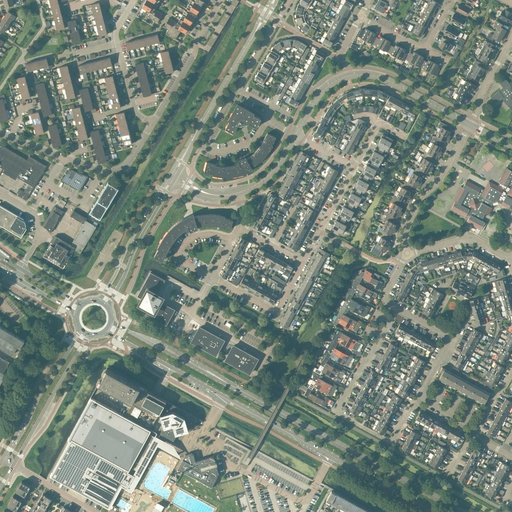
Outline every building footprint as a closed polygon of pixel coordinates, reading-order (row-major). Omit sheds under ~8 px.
[(155,9),(159,0),(146,0),(142,7),(150,12),(147,16),(158,22),(163,14),(155,9)] [(190,0),(186,8),(196,14),(204,1),(201,0),(190,0)] [(299,3),(307,8),(308,7),(309,7),(311,5),(312,4),(304,0),(300,0),(300,1),(300,2),(299,4),(299,3)] [(345,0),(342,5),(350,9),(353,4),(354,2),(350,0),(345,0)] [(378,0),(376,3),(386,9),(388,5),(391,7),(393,3),(387,0),(378,0)] [(296,11),(296,14),(304,14),(304,12),(304,10),(306,10),(307,8),(299,3),(297,7),(296,11)] [(375,12),(385,18),(388,14),(384,12),(386,9),(376,3),(374,8),(376,9),(375,12)] [(425,8),(433,12),(436,8),(428,3),(425,8)] [(456,10),(465,15),(468,9),(470,10),(471,7),(466,4),(464,7),(459,4),(456,10)] [(340,9),(348,14),(350,9),(342,5),(343,5),(340,9)] [(422,13),(430,17),(433,12),(425,8),(422,13)] [(338,14),(345,18),(348,14),(340,9),(338,14)] [(168,29),(166,33),(176,39),(181,31),(185,33),(195,16),(185,10),(177,22),(169,18),(164,26),(168,29)] [(499,17),(508,22),(511,16),(510,16),(511,13),(506,10),(504,13),(502,11),(499,17)] [(5,15),(12,20),(15,16),(8,11),(5,15)] [(420,18),(428,22),(430,17),(422,13),(420,18)] [(297,22),(298,25),(305,21),(304,19),(304,17),(305,17),(306,14),(304,14),(296,14),(296,18),(297,22)] [(335,19),(342,23),(345,18),(338,14),(335,19)] [(2,20),(9,24),(12,20),(5,15),(2,20)] [(450,22),(459,27),(461,24),(464,25),(467,21),(460,17),(459,20),(456,18),(453,16),(450,22)] [(417,22),(425,27),(428,22),(420,18),(417,22)] [(332,24),(340,28),(342,23),(335,19),(332,24)] [(0,22),(0,24),(6,28),(9,24),(2,20),(0,22)] [(303,31),(306,34),(310,27),(308,25),(307,24),(308,22),(307,20),(305,21),(298,25),(301,29),(303,31)] [(495,31),(503,36),(506,30),(502,28),(503,25),(496,21),(494,24),(495,24),(494,26),(497,28),(495,31)] [(415,27),(423,31),(425,27),(417,22),(415,27)] [(306,34),(311,36),(318,25),(317,24),(313,23),(310,27),(306,34)] [(330,28),(337,33),(340,28),(332,24),(330,28)] [(410,31),(420,36),(423,31),(415,27),(413,26),(410,31)] [(327,33),(335,37),(337,33),(330,28),(327,33)] [(362,39),(365,41),(370,31),(365,28),(363,32),(361,30),(358,36),(362,38),(362,39)] [(443,33),(453,39),(455,35),(458,37),(461,32),(454,29),(453,32),(450,30),(446,28),(443,33)] [(369,42),(373,44),(376,39),(373,37),(375,34),(370,31),(365,41),(368,43),(369,42)] [(494,38),(500,41),(503,36),(495,31),(493,35),(490,33),(489,35),(488,35),(486,38),(492,41),(494,38)] [(324,38),(332,42),(335,37),(327,33),(325,38),(324,37),(324,38)] [(377,48),(380,49),(385,39),(380,36),(378,40),(376,39),(373,44),(377,46),(377,48)] [(444,49),(449,51),(453,45),(448,42),(449,41),(442,37),(440,41),(443,43),(442,45),(441,44),(439,48),(444,50),(444,49)] [(322,43),(330,47),(332,42),(324,38),(322,43)] [(283,40),(279,42),(283,49),(284,51),(286,50),(285,48),(288,47),(290,47),(290,39),(286,40),(283,40)] [(294,40),(290,39),(290,47),(290,49),(292,49),(293,47),(295,48),(297,49),(301,42),(298,41),(294,40)] [(384,50),(388,52),(391,47),(388,45),(390,42),(385,39),(380,49),(383,51),(384,50)] [(481,49),(492,55),(495,50),(492,48),(494,45),(485,40),(483,43),(484,44),(481,49)] [(271,50),(280,55),(281,53),(279,52),(281,50),(283,49),(279,42),(276,44),(273,47),(271,50)] [(307,45),(301,42),(297,49),(296,51),(299,52),(298,54),(300,55),(301,56),(307,45)] [(392,56),(395,57),(400,47),(395,45),(393,48),(391,47),(388,52),(391,54),(392,56)] [(399,58),(403,61),(406,55),(403,53),(405,50),(400,47),(395,57),(397,59),(399,58)] [(476,58),(484,62),(486,59),(489,61),(492,55),(481,49),(478,55),(476,58)] [(268,55),(278,61),(279,61),(282,56),(280,55),(271,50),(272,51),(271,52),(270,52),(268,55)] [(316,50),(314,55),(322,59),(324,54),(316,50)] [(410,63),(413,64),(418,54),(413,52),(411,55),(409,54),(406,59),(410,61),(410,63)] [(417,65),(421,67),(424,62),(421,61),(423,57),(418,54),(413,64),(416,66),(417,65)] [(267,58),(266,60),(274,65),(275,63),(276,63),(278,61),(268,55),(266,58),(267,58)] [(314,55),(311,60),(319,64),(321,59),(322,60),(322,59),(314,55)] [(264,62),(262,65),(274,71),(276,66),(274,65),(266,60),(265,62),(264,62)] [(311,60),(309,65),(316,69),(319,64),(311,60)] [(425,71),(428,72),(433,62),(428,60),(426,63),(424,62),(421,67),(425,70),(425,71)] [(474,70),(481,75),(484,69),(479,66),(480,63),(475,60),(472,65),(476,67),(474,70)] [(432,74),(436,76),(439,70),(436,69),(438,65),(433,62),(428,72),(431,74),(432,74)] [(83,75),(84,81),(88,80),(86,72),(84,64),(78,65),(80,74),(84,73),(84,74),(83,75)] [(261,68),(260,70),(271,76),(274,71),(262,65),(261,68)] [(309,65),(306,69),(314,74),(314,73),(316,69),(309,65)] [(306,69),(304,74),(311,78),(314,74),(306,69)] [(472,77),(478,80),(481,75),(474,70),(470,69),(466,77),(471,80),(472,77)] [(258,72),(257,75),(267,81),(268,81),(271,76),(260,70),(259,72),(258,72)] [(304,74),(301,79),(309,83),(311,78),(304,74)] [(256,84),(263,89),(265,86),(262,84),(263,83),(264,83),(267,81),(257,75),(255,78),(256,78),(254,80),(258,82),(256,84)] [(509,108),(511,110),(511,109),(511,87),(504,77),(498,82),(503,88),(491,97),(496,103),(501,98),(509,108)] [(298,84),(306,88),(308,83),(309,83),(301,79),(298,84)] [(457,88),(468,94),(470,90),(472,91),(475,86),(465,80),(463,85),(460,84),(457,88)] [(81,95),(89,93),(88,88),(90,87),(89,84),(84,85),(85,88),(79,90),(81,95)] [(296,88),(303,92),(306,88),(298,84),(296,88)] [(293,93),(301,97),(303,92),(296,88),(293,93)] [(353,91),(355,97),(357,97),(360,96),(362,96),(362,88),(359,89),(360,89),(357,90),(355,90),(353,91)] [(455,99),(465,104),(468,99),(466,98),(468,94),(457,88),(455,93),(457,94),(455,99)] [(371,89),(370,96),(373,96),(375,97),(378,98),(380,90),(378,90),(377,90),(375,90),(373,89),(371,89)] [(380,90),(378,98),(380,98),(383,99),(385,101),(388,95),(386,94),(384,93),(382,92),(382,91),(380,90)] [(344,94),(348,100),(350,99),(352,98),(355,97),(353,91),(351,91),(349,92),(347,93),(346,93),(344,94)] [(290,98),(298,102),(299,102),(298,102),(301,97),(293,93),(291,97),(290,98)] [(337,99),(341,104),(343,103),(346,101),(348,100),(344,94),(342,95),(343,95),(341,96),(339,98),(337,99)] [(391,106),(395,99),(390,96),(385,105),(390,108),(391,106)] [(288,102),(296,107),(298,102),(290,98),(288,102)] [(332,103),(330,105),(336,110),(338,108),(339,106),(341,104),(337,99),(335,101),(334,102),(332,104),(332,103)] [(397,109),(401,101),(395,99),(391,106),(397,109)] [(402,112),(406,104),(401,101),(397,109),(402,112)] [(225,128),(233,133),(237,126),(250,123),(256,127),(261,119),(253,114),(254,113),(238,105),(237,104),(236,105),(228,120),(229,121),(225,128)] [(407,115),(411,107),(406,104),(402,112),(407,115)] [(327,111),(325,113),(331,116),(333,114),(333,113),(334,114),(337,111),(336,110),(330,105),(329,107),(328,109),(327,111)] [(412,121),(416,115),(415,114),(417,110),(411,107),(407,115),(411,117),(411,119),(411,120),(412,121)] [(321,120),(329,124),(330,125),(334,118),(331,116),(325,113),(322,118),(321,120)] [(359,119),(355,126),(364,131),(366,127),(366,126),(365,125),(366,122),(359,119)] [(318,127),(324,131),(326,126),(328,126),(329,126),(329,124),(321,120),(320,121),(321,122),(318,127)] [(440,129),(438,132),(449,138),(450,136),(449,135),(450,132),(449,131),(451,127),(441,122),(438,127),(440,129)] [(355,126),(352,131),(361,135),(363,131),(364,131),(355,126)] [(319,139),(321,140),(323,136),(323,135),(322,134),(324,131),(318,127),(315,133),(314,133),(313,134),(319,138),(319,139)] [(352,131),(350,136),(358,140),(361,135),(352,131)] [(434,136),(432,139),(440,143),(441,144),(443,141),(445,142),(446,139),(448,140),(449,138),(438,132),(436,137),(434,136)] [(212,173),(212,175),(216,176),(221,176),(225,177),(230,176),(234,176),(239,175),(243,174),(246,173),(249,172),(252,170),(253,170),(252,167),(255,165),(259,162),(262,159),(265,156),(268,153),(271,149),(273,146),(272,145),(276,137),(267,133),(263,141),(263,142),(262,144),(260,147),(257,149),(255,152),(252,154),(249,156),(246,158),(245,157),(243,158),(240,159),(238,160),(238,161),(235,162),(235,165),(232,166),(228,166),(224,166),(221,166),(217,165),(215,165),(215,164),(206,162),(204,171),(212,173)] [(380,141),(390,147),(391,147),(392,145),(392,144),(391,143),(392,140),(383,134),(380,139),(381,139),(380,141)] [(350,136),(347,140),(356,145),(358,140),(350,136)] [(432,143),(430,148),(441,153),(442,151),(440,150),(442,147),(438,145),(440,143),(432,139),(430,142),(432,143)] [(347,140),(345,145),(354,150),(353,150),(356,145),(347,140)] [(376,147),(385,153),(387,149),(388,150),(389,150),(389,149),(390,147),(380,141),(378,143),(376,147)] [(0,166),(9,172),(8,175),(11,176),(12,174),(29,184),(24,192),(19,189),(16,194),(26,200),(34,187),(46,166),(29,156),(27,160),(1,145),(1,146),(0,145),(0,166)] [(342,150),(350,155),(351,154),(354,150),(345,145),(342,150)] [(372,155),(383,161),(384,158),(384,157),(383,157),(385,154),(375,148),(373,153),(372,155)] [(425,151),(423,154),(431,158),(433,156),(436,158),(438,155),(439,156),(441,153),(430,148),(427,152),(425,151)] [(298,157),(307,162),(310,156),(302,152),(303,152),(302,152),(298,157)] [(419,162),(421,163),(432,169),(433,167),(431,166),(433,163),(431,162),(432,159),(431,158),(423,154),(419,162)] [(368,161),(378,166),(380,163),(380,164),(381,164),(382,163),(383,161),(372,155),(371,157),(370,157),(368,161)] [(296,163),(304,167),(307,162),(298,157),(296,161),(297,161),(296,163)] [(365,169),(375,175),(376,175),(375,175),(377,172),(376,171),(377,167),(367,162),(365,166),(366,167),(365,169)] [(292,168),(301,173),(304,167),(296,163),(295,164),(292,168)] [(416,167),(415,170),(423,174),(424,172),(427,173),(429,170),(431,171),(432,169),(421,163),(418,168),(416,167)] [(328,172),(335,176),(338,171),(331,167),(330,167),(327,172),(328,172)] [(290,174),(298,178),(301,173),(292,168),(290,172),(291,172),(290,174)] [(467,222),(481,230),(485,222),(481,220),(485,214),(488,215),(492,208),(490,207),(492,203),(492,201),(497,200),(498,202),(501,204),(501,205),(508,209),(509,206),(511,207),(511,171),(507,168),(499,183),(497,186),(489,181),(484,190),(466,180),(463,187),(461,186),(453,201),(455,202),(451,209),(465,216),(467,214),(470,216),(467,222)] [(62,180),(80,191),(88,176),(69,169),(62,180)] [(360,175),(370,180),(372,177),(373,177),(374,177),(375,175),(365,169),(363,171),(363,170),(360,175)] [(413,173),(410,178),(421,184),(422,181),(420,180),(422,177),(421,177),(423,174),(415,170),(412,169),(411,172),(413,173)] [(325,177),(333,181),(335,176),(328,172),(325,177)] [(286,178),(295,183),(298,178),(290,174),(289,175),(286,178)] [(358,181),(357,183),(368,188),(369,186),(369,185),(368,184),(370,181),(360,176),(358,180),(358,181)] [(319,180),(330,186),(333,181),(325,177),(324,180),(320,178),(319,180)] [(284,184),(292,189),(295,183),(286,178),(284,182),(285,183),(284,184)] [(405,181),(404,184),(409,187),(411,189),(413,186),(416,188),(418,185),(420,186),(421,184),(410,178),(407,183),(405,181)] [(318,185),(327,190),(330,186),(319,180),(318,181),(320,182),(318,185)] [(99,220),(100,220),(119,188),(118,188),(108,182),(89,214),(90,214),(100,220),(99,220)] [(353,189),(363,194),(365,191),(366,191),(367,191),(368,189),(368,188),(357,183),(356,185),(355,184),(353,189)] [(401,187),(399,192),(409,198),(411,196),(409,195),(411,192),(407,190),(409,187),(404,184),(401,183),(399,186),(401,187)] [(280,189),(289,194),(292,189),(284,184),(284,186),(283,186),(280,189)] [(314,189),(325,195),(327,190),(318,185),(316,188),(315,187),(314,189)] [(286,200),(289,194),(280,189),(279,193),(279,194),(278,196),(279,196),(286,200)] [(313,195),(322,200),(325,195),(314,189),(313,191),(314,192),(313,195)] [(351,194),(349,196),(360,202),(362,200),(362,199),(361,199),(361,198),(362,195),(352,190),(350,194),(351,194)] [(394,196),(392,199),(401,203),(403,201),(405,202),(406,199),(408,200),(409,198),(399,192),(396,197),(394,196)] [(267,199),(276,204),(279,198),(271,194),(271,193),(271,194),(270,193),(267,199)] [(309,199),(320,205),(322,200),(313,195),(311,198),(310,197),(309,199)] [(345,203),(355,208),(357,205),(358,205),(359,205),(360,202),(361,203),(360,202),(349,196),(348,198),(345,203)] [(49,231),(39,248),(56,259),(67,241),(58,236),(67,222),(64,220),(70,209),(53,198),(42,216),(51,221),(46,230),(49,231)] [(265,205),(273,209),(276,204),(267,199),(265,203),(266,203),(265,205)] [(307,204),(317,209),(320,205),(309,199),(308,200),(309,201),(307,204)] [(393,203),(390,208),(401,214),(402,211),(400,210),(402,207),(401,207),(402,204),(401,203),(392,199),(391,202),(393,203)] [(343,208),(342,210),(353,216),(354,214),(354,213),(354,212),(353,212),(355,209),(345,204),(342,208),(343,208)] [(0,224),(21,237),(26,228),(25,227),(26,225),(25,221),(23,220),(23,219),(0,205),(0,224)] [(261,209),(270,214),(273,209),(265,205),(264,206),(263,206),(261,209)] [(302,210),(313,216),(316,211),(309,207),(307,211),(303,209),(302,210)] [(384,214),(386,216),(393,219),(394,217),(396,218),(398,215),(400,216),(401,214),(390,208),(387,213),(385,211),(384,214)] [(259,215),(267,220),(270,214),(261,209),(259,213),(260,214),(259,215)] [(303,217),(311,221),(313,216),(302,210),(301,212),(303,213),(301,216),(303,217)] [(338,216),(348,222),(349,219),(350,219),(351,219),(353,216),(353,217),(353,216),(342,210),(341,212),(340,212),(338,216)] [(84,221),(64,255),(78,263),(101,225),(79,212),(76,217),(81,219),(84,221)] [(154,255),(162,260),(167,252),(171,244),(173,241),(176,238),(179,235),(181,232),(185,230),(186,232),(190,230),(190,231),(193,230),(195,229),(198,228),(197,226),(201,225),(205,225),(209,225),(213,225),(217,225),(218,225),(220,226),(221,226),(221,227),(230,229),(233,220),(225,218),(225,216),(221,215),(216,214),(212,214),(207,214),(202,215),(197,216),(194,216),(194,214),(190,215),(187,216),(184,218),(181,220),(178,222),(175,224),(171,227),(167,231),(164,235),(162,239),(157,247),(158,248),(154,255)] [(255,220),(264,225),(267,220),(259,215),(258,217),(257,217),(255,220)] [(386,222),(384,225),(395,231),(396,229),(394,228),(396,225),(393,223),(394,220),(393,219),(386,216),(384,221),(386,222)] [(297,220),(308,226),(311,221),(303,217),(302,220),(298,218),(297,220)] [(335,222),(334,224),(346,230),(345,230),(347,228),(346,227),(346,226),(345,226),(347,223),(337,217),(335,222)] [(261,231),(264,225),(255,220),(252,226),(253,226),(253,227),(261,231)] [(298,227),(306,231),(308,226),(297,220),(296,221),(300,223),(298,227)] [(330,230),(340,236),(342,233),(343,233),(344,232),(345,230),(346,230),(334,224),(333,226),(330,230)] [(378,232),(380,233),(387,237),(388,234),(390,235),(392,232),(394,233),(395,231),(384,225),(382,228),(380,227),(378,232)] [(292,229),(303,235),(306,231),(298,227),(297,230),(293,228),(292,229)] [(293,236),(300,240),(303,235),(292,229),(291,231),(293,232),(291,235),(293,236)] [(378,242),(389,248),(390,246),(388,245),(390,242),(387,240),(388,237),(387,237),(380,233),(379,236),(381,237),(378,242)] [(290,241),(298,245),(300,240),(293,236),(291,241),(290,241)] [(241,237),(239,242),(246,247),(249,242),(241,237)] [(295,250),(298,245),(290,241),(291,241),(289,240),(287,245),(288,246),(295,250)] [(239,242),(236,247),(244,251),(246,247),(239,242)] [(370,251),(379,256),(382,251),(384,252),(386,249),(388,250),(389,248),(378,242),(377,245),(374,243),(373,245),(373,246),(370,251)] [(236,247),(233,252),(241,256),(244,251),(236,247)] [(255,256),(260,259),(264,251),(259,248),(255,256)] [(316,258),(325,263),(327,259),(326,259),(329,253),(322,249),(320,253),(319,253),(316,258)] [(455,251),(458,261),(463,260),(466,260),(467,251),(461,251),(457,252),(457,250),(455,251)] [(260,259),(264,262),(269,254),(264,251),(260,259)] [(467,251),(466,260),(469,259),(474,262),(479,252),(478,251),(477,253),(474,251),(467,251)] [(233,252),(231,256),(239,261),(241,256),(233,252)] [(479,252),(474,262),(479,264),(483,256),(480,255),(481,253),(479,252)] [(445,254),(449,267),(454,265),(453,263),(451,254),(448,255),(447,253),(445,254)] [(264,262),(269,264),(273,256),(269,254),(264,262)] [(441,257),(443,266),(444,268),(449,267),(445,254),(443,254),(444,256),(441,257)] [(231,256),(228,261),(236,265),(239,261),(231,256)] [(269,264),(274,267),(278,259),(273,256),(269,264)] [(483,256),(479,264),(483,267),(488,257),(487,256),(486,258),(483,256)] [(488,257),(483,267),(488,269),(492,261),(489,260),(490,258),(488,257)] [(312,262),(320,266),(323,268),(325,263),(316,258),(314,261),(313,260),(312,262)] [(274,267),(279,269),(283,262),(278,259),(274,267)] [(426,260),(429,270),(429,272),(434,271),(434,268),(431,260),(428,261),(427,259),(426,260)] [(416,266),(421,273),(423,271),(429,270),(426,260),(424,260),(424,262),(421,263),(416,266)] [(226,266),(233,270),(236,271),(238,267),(236,265),(228,261),(226,266)] [(492,261),(488,269),(492,272),(497,262),(495,261),(495,263),(492,261)] [(279,269),(283,272),(288,264),(283,262),(279,269)] [(311,267),(318,271),(320,266),(312,262),(311,263),(312,264),(311,267)] [(497,262),(492,272),(497,274),(498,278),(504,277),(501,267),(501,266),(498,265),(499,263),(497,262)] [(282,274),(288,277),(289,275),(288,275),(293,267),(288,264),(283,272),(282,274)] [(223,271),(231,275),(233,270),(226,266),(223,271)] [(406,274),(416,279),(418,275),(421,273),(416,266),(410,270),(409,273),(407,272),(406,274)] [(307,271),(315,276),(318,271),(311,267),(309,270),(308,270),(307,271)] [(357,276),(355,278),(361,281),(363,278),(369,281),(372,277),(370,276),(371,275),(372,275),(373,275),(373,274),(365,270),(364,272),(361,271),(358,276),(357,275),(357,276)] [(220,276),(228,280),(231,275),(223,271),(220,276)] [(306,277),(312,280),(315,276),(307,271),(306,273),(307,273),(306,277)] [(150,272),(137,296),(142,299),(139,304),(144,306),(141,311),(166,324),(174,310),(159,302),(162,297),(157,294),(165,280),(150,272)] [(405,279),(413,284),(416,279),(406,274),(405,276),(407,277),(405,279)] [(372,277),(369,281),(376,285),(374,288),(378,290),(382,282),(373,278),(374,277),(374,276),(373,275),(372,275),(371,275),(370,276),(372,277)] [(240,284),(245,287),(249,279),(244,276),(240,284)] [(302,281),(312,286),(315,282),(312,280),(306,277),(304,280),(303,279),(302,281)] [(356,281),(353,286),(363,292),(366,288),(364,287),(359,284),(361,281),(355,278),(354,280),(355,281),(356,281)] [(494,281),(495,287),(508,283),(508,281),(506,281),(505,278),(494,281)] [(245,287),(249,289),(254,281),(249,279),(245,287)] [(401,283),(411,288),(413,284),(405,279),(404,282),(402,281),(401,283)] [(450,288),(455,291),(460,283),(455,280),(450,288)] [(249,289),(254,292),(258,284),(254,281),(249,289)] [(300,286),(310,291),(312,286),(302,281),(301,282),(302,283),(300,286)] [(400,288),(408,293),(411,288),(401,283),(400,285),(402,286),(400,288)] [(455,291),(460,293),(464,285),(460,283),(455,291)] [(460,293),(464,296),(470,285),(465,283),(464,285),(460,293)] [(495,287),(497,291),(508,288),(507,285),(509,285),(508,283),(495,287)] [(254,292),(259,295),(263,287),(258,284),(254,292)] [(366,288),(363,292),(375,298),(377,294),(367,288),(368,287),(368,286),(366,285),(365,286),(364,287),(366,288)] [(464,296),(469,298),(474,288),(470,285),(464,296)] [(297,290),(307,296),(310,291),(300,286),(299,289),(297,288),(297,290)] [(348,291),(347,293),(353,296),(354,292),(359,295),(360,295),(361,296),(363,292),(353,286),(352,288),(348,291)] [(259,295),(264,297),(268,289),(263,287),(259,295)] [(396,292),(406,297),(408,293),(400,288),(399,291),(397,290),(396,292)] [(432,294),(440,299),(443,294),(433,288),(430,293),(432,294)] [(498,296),(501,296),(511,293),(511,291),(509,291),(508,288),(497,291),(498,296)] [(264,297),(268,300),(273,292),(268,289),(264,297)] [(295,296),(305,301),(307,296),(297,290),(296,292),(297,292),(295,296)] [(268,300),(273,302),(278,295),(273,292),(268,300)] [(360,295),(359,295),(359,296),(359,297),(361,298),(362,298),(363,297),(372,302),(375,298),(363,292),(361,296),(360,295)] [(395,298),(403,302),(406,297),(396,292),(395,294),(397,295),(395,298)] [(347,298),(345,301),(355,307),(358,302),(351,299),(353,296),(347,293),(346,295),(347,298)] [(430,299),(438,303),(440,299),(432,294),(430,299)] [(291,300),(302,305),(305,301),(295,296),(294,299),(292,298),(291,300)] [(427,303),(435,308),(438,303),(430,299),(427,303)] [(290,305),(297,309),(299,310),(302,305),(291,300),(290,301),(292,302),(290,305)] [(339,307),(345,310),(346,307),(351,310),(353,311),(355,307),(345,301),(342,306),(341,305),(340,305),(339,307)] [(358,302),(355,307),(367,313),(370,308),(369,307),(367,306),(366,306),(366,307),(358,302)] [(425,308),(433,312),(435,308),(427,303),(425,308)] [(286,309),(294,313),(297,309),(290,305),(288,308),(287,307),(286,309)] [(337,316),(347,322),(350,317),(343,314),(345,310),(339,307),(338,310),(339,311),(337,316)] [(351,310),(351,311),(351,312),(353,313),(354,313),(354,312),(364,317),(367,313),(355,307),(353,311),(351,310)] [(422,312),(430,317),(433,312),(425,308),(422,312)] [(285,314),(294,320),(297,315),(294,313),(286,309),(285,311),(287,311),(285,314)] [(281,319),(292,324),(294,320),(285,314),(283,318),(282,317),(281,319)] [(345,326),(347,322),(337,316),(334,321),(333,320),(332,320),(331,322),(331,323),(336,326),(338,322),(343,325),(345,326)] [(347,322),(358,328),(361,322),(359,320),(358,321),(358,322),(350,317),(347,322)] [(286,328),(289,329),(292,324),(281,319),(280,320),(281,321),(280,324),(283,326),(282,327),(286,329),(286,328)] [(346,327),(356,332),(358,328),(347,322),(345,326),(343,325),(343,326),(343,327),(345,328),(346,328),(346,327)] [(400,335),(404,326),(400,324),(395,332),(400,335)] [(0,384),(6,375),(3,373),(9,363),(0,357),(0,346),(12,354),(17,347),(20,349),(25,341),(0,326),(0,384)] [(403,339),(404,337),(409,329),(404,326),(400,335),(399,336),(403,339)] [(191,342),(216,355),(224,340),(199,327),(191,342)] [(404,337),(409,339),(413,331),(409,329),(404,337)] [(471,334),(479,338),(482,339),(484,335),(474,329),(471,334)] [(338,330),(336,335),(347,341),(349,337),(351,338),(352,337),(351,336),(349,335),(348,336),(338,330)] [(409,339),(413,342),(418,334),(413,331),(409,339)] [(332,339),(331,342),(336,345),(338,342),(343,344),(345,345),(347,341),(336,335),(334,334),(332,339)] [(413,342),(418,344),(422,336),(418,334),(413,342)] [(469,338),(477,343),(479,338),(471,334),(469,338)] [(418,344),(422,347),(427,339),(422,336),(418,344)] [(349,337),(347,341),(358,347),(361,342),(361,341),(359,340),(358,340),(358,341),(351,338),(349,337)] [(466,343),(475,347),(477,343),(469,338),(466,343)] [(422,347),(427,349),(431,341),(427,339),(422,347)] [(345,345),(343,344),(343,345),(343,346),(345,347),(346,347),(346,346),(352,349),(351,351),(355,353),(358,347),(347,341),(345,345)] [(427,349),(431,352),(436,344),(431,341),(427,349)] [(511,345),(505,341),(502,346),(511,351),(511,350),(511,348),(511,346),(511,345)] [(329,344),(326,349),(339,356),(341,352),(335,348),(336,345),(331,342),(330,344),(329,344)] [(387,347),(396,352),(398,347),(390,343),(387,347)] [(464,347),(472,352),(475,347),(466,343),(464,347)] [(497,349),(500,350),(508,354),(509,352),(511,352),(511,351),(502,346),(500,344),(497,349)] [(225,360),(249,373),(257,359),(233,345),(225,360)] [(385,352),(393,356),(396,352),(387,347),(385,352)] [(462,352),(470,356),(472,352),(464,347),(462,352)] [(324,354),(323,357),(328,360),(330,357),(335,359),(337,360),(339,356),(326,349),(324,354)] [(500,350),(498,354),(507,360),(508,358),(506,357),(508,354),(500,350)] [(341,352),(339,356),(350,362),(353,357),(353,356),(351,355),(350,355),(350,356),(341,352)] [(383,356),(391,361),(393,356),(385,352),(383,356)] [(459,356),(467,360),(470,356),(462,352),(459,356)] [(495,359),(503,364),(504,361),(506,361),(507,360),(498,354),(495,359)] [(335,359),(335,360),(335,361),(337,362),(338,362),(338,361),(348,366),(350,362),(339,356),(337,360),(335,359)] [(380,361),(390,366),(393,362),(391,361),(383,356),(380,361)] [(457,361),(465,365),(467,360),(459,356),(457,361)] [(323,360),(320,365),(331,371),(333,366),(327,363),(328,360),(323,357),(322,359),(322,360),(323,360)] [(414,362),(423,366),(425,362),(417,357),(414,362)] [(378,365),(388,371),(390,366),(380,361),(378,365)] [(454,365),(462,370),(465,365),(457,361),(454,365)] [(412,367),(420,371),(423,366),(414,362),(412,367)] [(496,363),(493,368),(503,373),(503,371),(502,370),(504,367),(496,363)] [(315,367),(313,371),(320,375),(322,371),(327,374),(329,375),(331,371),(320,365),(318,369),(315,367)] [(375,370),(383,374),(386,370),(378,365),(375,370)] [(333,366),(331,371),(342,377),(345,372),(345,371),(343,370),(342,370),(341,371),(333,366)] [(488,371),(491,372),(499,377),(500,374),(502,375),(503,373),(493,368),(490,366),(488,371)] [(410,371),(418,375),(420,371),(412,367),(410,371)] [(439,378),(484,403),(490,393),(445,369),(442,367),(440,371),(442,373),(439,378)] [(106,368),(98,383),(161,417),(164,427),(162,427),(161,429),(162,430),(162,431),(159,435),(171,441),(173,437),(174,437),(175,437),(175,436),(176,436),(175,435),(176,433),(188,430),(195,417),(156,395),(106,368)] [(372,370),(369,375),(379,381),(382,376),(372,370)] [(313,379),(312,380),(323,386),(325,381),(318,378),(320,375),(313,371),(313,379)] [(327,374),(326,375),(327,376),(329,377),(330,377),(330,376),(340,381),(342,377),(331,371),(329,375),(327,374)] [(407,375),(415,380),(418,375),(410,371),(407,375)] [(491,372),(488,377),(498,382),(499,380),(497,379),(499,377),(491,372)] [(405,380),(413,384),(415,380),(407,375),(405,374),(402,379),(405,380)] [(369,375),(367,379),(377,385),(379,381),(369,375)] [(486,385),(489,387),(491,388),(493,385),(494,386),(495,383),(497,384),(498,382),(488,377),(486,381),(483,380),(482,383),(483,383),(486,385)] [(364,384),(372,388),(374,390),(377,385),(367,379),(364,384)] [(307,387),(312,390),(314,386),(319,389),(320,390),(323,386),(312,380),(310,385),(309,384),(308,384),(307,387)] [(402,384),(410,389),(413,384),(405,380),(402,384)] [(325,381),(323,386),(334,392),(337,387),(337,386),(335,385),(334,385),(333,386),(325,381)] [(304,395),(314,401),(317,396),(310,393),(312,390),(307,387),(301,384),(299,387),(306,391),(304,395)] [(362,388),(370,393),(372,388),(364,384),(362,388)] [(400,389),(408,393),(410,389),(402,384),(400,389)] [(319,389),(318,390),(319,391),(320,392),(321,392),(322,391),(332,396),(334,392),(323,386),(320,390),(319,389)] [(359,393),(367,397),(370,393),(362,388),(359,393)] [(397,394),(405,398),(408,393),(400,389),(397,394)] [(357,397),(365,402),(367,397),(359,393),(357,397)] [(391,399),(399,403),(402,398),(394,394),(391,399)] [(322,407),(324,408),(329,399),(325,397),(324,400),(317,396),(314,401),(322,405),(321,406),(322,407)] [(52,472),(50,476),(109,508),(121,486),(131,491),(138,480),(133,477),(155,437),(150,434),(150,433),(149,432),(150,430),(91,397),(68,439),(70,441),(53,473),(52,472)] [(354,402),(362,406),(365,402),(357,397),(354,402)] [(503,403),(511,407),(511,405),(511,401),(506,398),(503,403)] [(389,403),(397,407),(399,403),(391,399),(389,403)] [(158,416),(132,401),(124,415),(150,429),(152,426),(158,416)] [(352,406),(360,411),(362,406),(354,402),(352,406)] [(386,407),(394,412),(397,407),(389,403),(386,407)] [(501,407),(509,412),(511,407),(503,403),(501,407)] [(349,411),(357,415),(360,411),(352,406),(349,411)] [(384,412),(392,416),(394,412),(386,407),(384,412)] [(498,412),(506,416),(509,412),(501,407),(498,412)] [(415,419),(420,422),(425,414),(420,411),(415,419)] [(381,416),(389,421),(392,416),(384,412),(381,416)] [(496,416),(504,421),(506,416),(498,412),(496,416)] [(420,422),(425,424),(429,416),(425,414),(420,422)] [(379,421),(387,425),(389,421),(381,416),(379,421)] [(425,424),(429,427),(434,418),(429,416),(425,424)] [(493,421),(501,425),(504,421),(496,416),(493,421)] [(429,427),(434,429),(438,421),(434,418),(429,427)] [(376,425),(385,430),(387,425),(379,421),(376,425)] [(434,429),(438,431),(442,423),(438,421),(434,429)] [(491,425),(499,430),(501,425),(493,421),(491,425)] [(438,431),(443,434),(447,426),(442,423),(438,431)] [(374,430),(382,435),(385,430),(376,425),(374,430)] [(488,430),(497,434),(499,430),(491,425),(488,430)] [(443,434),(447,436),(451,428),(447,426),(443,434)] [(447,436),(451,439),(456,431),(451,428),(447,436)] [(409,435),(417,439),(420,435),(412,430),(409,435)] [(486,434),(494,439),(497,434),(488,430),(486,434)] [(451,439),(456,441),(460,433),(456,431),(451,439)] [(456,441),(461,444),(465,436),(460,433),(456,441)] [(407,440),(415,444),(417,439),(409,435),(407,440)] [(404,444),(412,448),(414,450),(417,445),(415,444),(407,440),(404,444)] [(402,449),(410,453),(412,448),(404,444),(402,449)] [(436,450),(444,454),(447,450),(439,445),(436,450)] [(475,448),(472,452),(483,458),(486,453),(483,452),(475,448)] [(434,454),(442,459),(444,454),(436,450),(434,454)] [(185,454),(178,468),(185,472),(185,473),(211,487),(218,476),(217,475),(217,474),(218,473),(218,474),(219,474),(213,455),(213,456),(196,461),(196,460),(196,461),(194,461),(192,453),(192,452),(185,454)] [(470,457),(478,461),(481,463),(483,458),(472,452),(470,457)] [(270,458),(262,454),(259,460),(261,461),(267,464),(270,458)] [(431,459),(439,463),(442,459),(434,454),(431,459)] [(468,461),(476,466),(478,461),(470,457),(468,461)] [(429,463),(437,468),(439,463),(431,459),(429,463)] [(465,466),(473,470),(476,466),(468,461),(465,466)] [(500,467),(508,471),(510,467),(502,462),(500,467)] [(463,470),(471,475),(473,470),(465,466),(463,470)] [(497,472),(505,476),(508,471),(500,467),(497,472)] [(460,475),(468,479),(471,475),(463,470),(460,475)] [(495,476),(503,480),(505,476),(497,472),(495,476)] [(458,479),(466,484),(468,479),(460,475),(458,479)] [(492,480),(500,485),(503,480),(495,476),(492,480)] [(490,485),(498,489),(500,485),(492,480),(490,485)] [(19,486),(27,491),(30,486),(21,481),(19,486)] [(487,489),(495,494),(498,489),(490,485),(487,483),(485,488),(487,489)] [(16,491),(24,496),(27,491),(19,486),(16,491)] [(485,494),(493,499),(495,494),(487,489),(485,494)] [(331,490),(326,500),(331,502),(336,493),(331,490)] [(336,493),(331,502),(336,505),(341,496),(336,493)] [(43,494),(40,499),(49,504),(51,499),(43,494)] [(10,500),(19,506),(22,501),(13,495),(10,500)] [(341,496),(336,505),(341,508),(346,498),(341,496)] [(346,498),(341,508),(345,510),(350,501),(346,498)] [(40,499),(37,503),(46,508),(49,504),(40,499)] [(7,505),(16,510),(19,506),(10,500),(7,505)] [(350,501),(345,510),(348,511),(350,511),(355,503),(350,501)] [(37,503),(34,508),(41,511),(43,511),(46,508),(37,503)] [(158,503),(154,511),(160,511),(164,506),(158,503)] [(355,503),(350,511),(356,511),(360,506),(355,503)]
